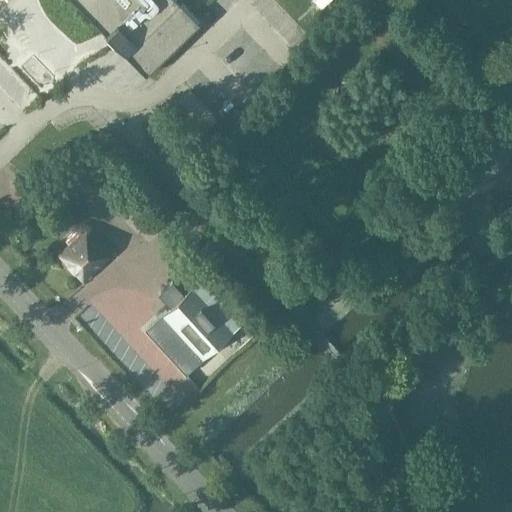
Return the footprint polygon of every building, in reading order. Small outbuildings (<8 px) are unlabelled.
[(73,0),(113,41),(115,44),(145,75),(200,23),(177,0),(73,0)] [(274,7),(262,16),(273,30),(284,21),(274,7)] [(198,76),(187,89),(208,108),(219,96),(198,76)] [(82,281),(110,255),(83,224),(65,240),(68,244),(57,254),(82,281)] [(169,305),(145,328),(186,372),(244,319),(203,274),(183,293),(171,279),(157,292),(169,305)]
